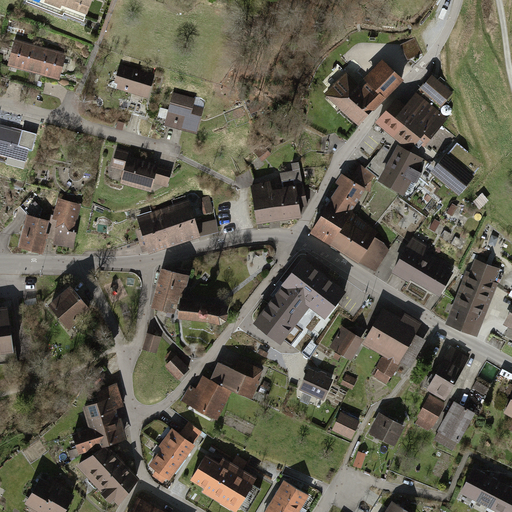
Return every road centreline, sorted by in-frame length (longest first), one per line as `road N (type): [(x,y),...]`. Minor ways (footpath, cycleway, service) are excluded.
road 1 (residential): [(458,0),(445,35),(359,133),(297,236)]
road 2 (residential): [(511,366),(297,236)]
road 3 (residential): [(297,236),(201,366),(157,410),(133,416)]
road 4 (residential): [(166,149),(0,104)]
road 5 (residential): [(133,416),(127,353),(139,341),(144,262)]
road 6 (residential): [(297,236),(246,238),(144,262)]
road 7 (residential): [(144,262),(0,264)]
road 8 (residential): [(192,511),(144,479),(133,416)]
